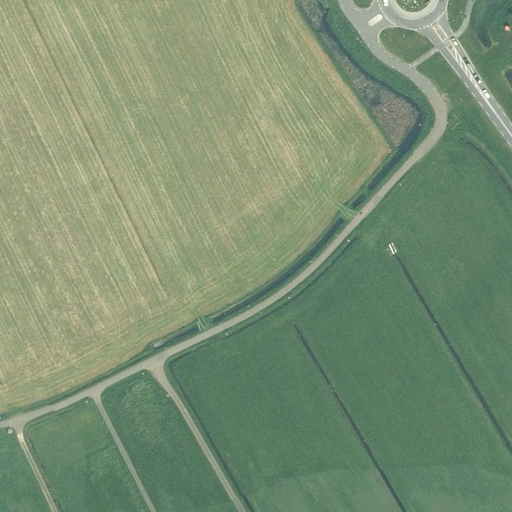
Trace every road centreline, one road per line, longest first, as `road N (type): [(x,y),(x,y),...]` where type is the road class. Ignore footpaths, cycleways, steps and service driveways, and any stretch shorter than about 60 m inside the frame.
road 1 (unclassified): [(0,425),(254,310),(323,255),(441,123),(422,81),(386,58),(368,33)]
road 2 (track): [(92,389),(154,511)]
